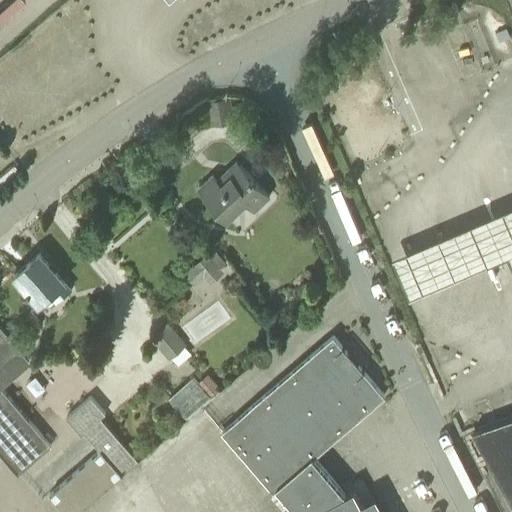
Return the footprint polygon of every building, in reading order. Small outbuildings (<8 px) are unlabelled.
[(456,3),(446,6),(449,16),(459,13),(456,3)] [(316,130),(307,134),(328,182),(337,178),(316,130)] [(241,165),(223,182),(222,183),(213,174),(199,188),(228,219),(248,201),(257,210),(271,196),(241,165)] [(153,218),(171,204),(162,193),(145,207),(153,218)] [(511,201),(392,252),(409,292),(506,251),(511,263),(511,201)] [(214,251),(208,257),(205,254),(184,274),(195,286),(204,277),(211,285),(223,274),(219,270),(226,263),(214,251)] [(72,289),(40,252),(15,274),(38,302),(48,294),(56,303),(72,289)] [(314,294),(314,288),(309,282),(303,282),(297,287),(297,294),(303,299),(309,299),(314,294)] [(32,362),(0,324),(0,449),(19,472),(51,445),(2,388),(32,362)] [(159,341),(175,365),(192,353),(176,329),(159,341)] [(367,511),(354,488),(346,493),(314,456),(385,395),(334,335),(223,431),(273,490),(276,488),(296,511),(367,511)] [(221,389),(209,374),(198,382),(211,397),(221,389)] [(26,386),(15,395),(28,410),(38,402),(26,386)] [(91,395),(73,410),(88,428),(106,412),(91,395)] [(88,428),(73,410),(66,416),(81,433),(88,428)] [(511,416),(474,430),(511,498),(511,416)] [(102,448),(122,474),(138,459),(105,421),(89,435),(101,449),(102,448)] [(65,511),(77,511),(122,474),(102,448),(101,449),(50,493),(65,511)]
